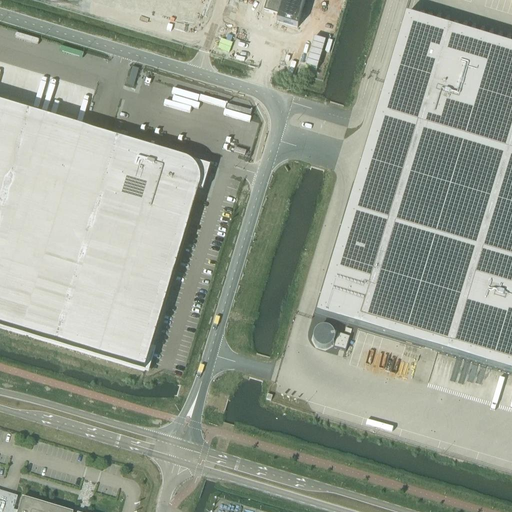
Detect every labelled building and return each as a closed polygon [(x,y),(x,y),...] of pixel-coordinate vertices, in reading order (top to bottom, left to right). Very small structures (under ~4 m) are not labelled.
[(266,0),(263,11),(278,16),(276,22),(297,28),(305,0),(266,0)] [(315,315),(315,317),(437,354),(511,375),(511,50),(404,18),(384,84),(315,315)] [(139,69),(132,67),(127,85),(133,87),(139,69)] [(0,328),(144,372),(146,372),(154,349),(151,348),(198,192),(198,191),(201,192),(208,168),(185,161),(0,106),(0,328)] [(312,336),(312,338),(312,340),(312,342),(313,342),(313,343),(313,344),(314,344),(314,345),(314,346),(315,346),(315,347),(315,348),(319,349),(324,351),(325,350),(326,350),(327,349),(328,349),(329,349),(330,348),(331,348),(332,347),(333,347),(333,346),(333,345),(333,344),(334,344),(334,343),(334,341),(335,340),(335,338),(334,336),(334,335),(333,334),(333,333),(332,332),(330,331),(330,330),(329,330),(328,330),(328,329),(327,329),(326,329),(325,328),(325,329),(323,329),(320,329),(319,329),(318,329),(318,330),(317,330),(316,331),(315,331),(314,332),(314,333),(314,334),(313,334),(313,335),(313,336),(312,336)] [(0,491),(0,511),(67,511),(22,498),(18,511),(13,511),(18,497),(0,491)]
